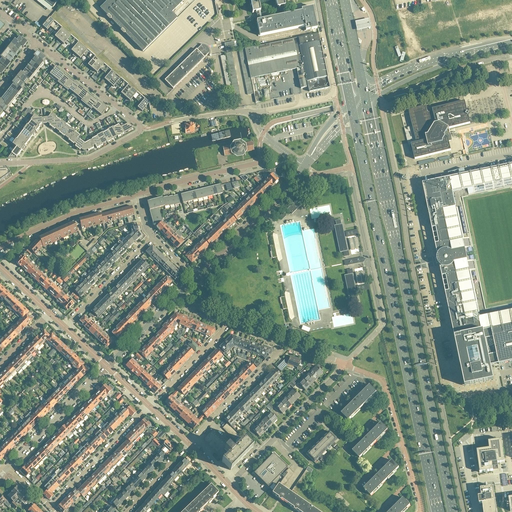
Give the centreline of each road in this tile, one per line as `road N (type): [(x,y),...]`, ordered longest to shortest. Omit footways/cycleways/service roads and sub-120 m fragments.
road 1 (primary): [(449,511),(365,103)]
road 2 (primary): [(355,128),(436,511)]
road 3 (unknown): [(291,60),(303,51),(317,83),(323,79),(314,42),(252,50),(254,65),(276,62)]
road 4 (unclassified): [(317,0),(334,92),(255,113)]
road 5 (residential): [(419,511),(383,383),(346,365)]
road 6 (residential): [(228,485),(346,365)]
road 7 (tertiary): [(511,40),(415,66),(363,94)]
road 8 (residential): [(194,278),(305,165)]
road 9 (tertiary): [(365,103),(445,63),(511,47)]
road 10 (residential): [(0,137),(41,87),(88,122),(116,105)]
road 11 (residential): [(139,128),(90,158),(0,163)]
road 12 (residential): [(0,247),(136,194)]
road 13 (residential): [(49,507),(148,405)]
road 14 (residential): [(7,466),(106,366)]
road 15 (residential): [(188,443),(283,340)]
road 16 (unknown): [(170,97),(149,90),(68,15)]
road 17 (residential): [(64,327),(153,237)]
road 18 (residential): [(136,194),(254,164)]
